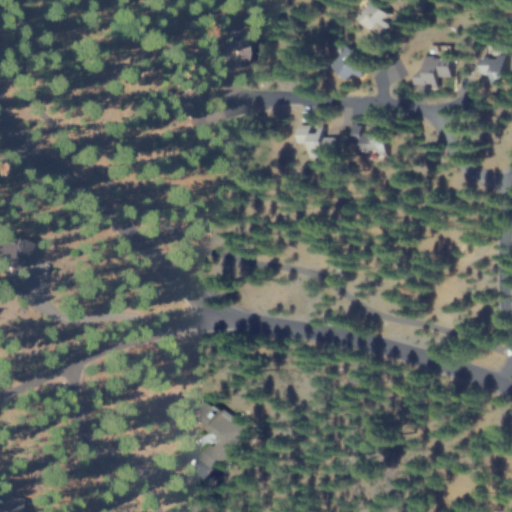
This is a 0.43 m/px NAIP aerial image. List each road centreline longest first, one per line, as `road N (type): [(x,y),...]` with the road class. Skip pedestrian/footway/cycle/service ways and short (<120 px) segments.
road 1 (residential): [(0,128),(24,154),(74,184),(210,310),(359,340),(511,390)]
road 2 (residential): [(66,365),(86,445),(139,482),(155,511),(202,509),(197,493),(178,479),(124,471)]
road 3 (residential): [(235,98),(417,111),(431,119),(459,165),(508,185)]
road 4 (residential): [(216,312),(191,328),(96,352),(0,398)]
road 5 (residential): [(511,362),(501,263),(511,173)]
